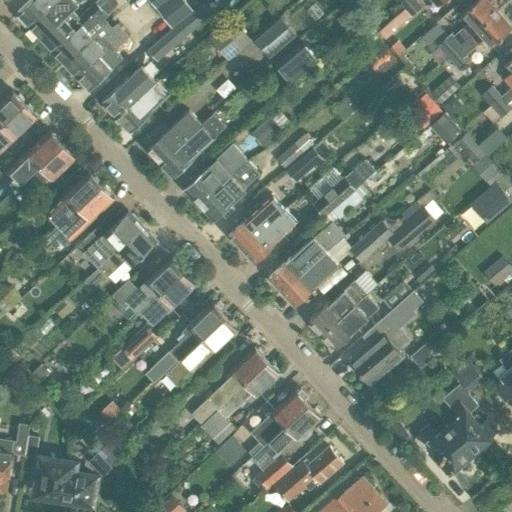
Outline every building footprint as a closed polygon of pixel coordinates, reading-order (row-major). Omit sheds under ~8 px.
[(30,0),(19,11),(30,23),(55,0),(62,0),(64,1),(65,0),(30,0)] [(62,0),(55,0),(30,23),(43,37),(65,16),(73,9),(82,0),(65,0),(64,1),(62,0)] [(97,0),(80,16),(73,9),(65,16),(43,37),(55,49),(83,22),(87,26),(96,18),(92,13),(101,5),(105,0),(97,0)] [(162,0),(156,5),(172,26),(194,9),(186,0),(162,0)] [(423,5),(418,0),(405,0),(402,3),(412,15),(423,5)] [(449,55),(497,11),(487,0),(476,0),(463,12),(470,20),(462,28),(462,29),(451,38),(448,35),(439,44),(449,55)] [(316,19),(324,12),(316,2),(307,9),(316,19)] [(157,57),(208,14),(200,4),(149,48),(157,57)] [(55,49),(66,61),(96,33),(109,22),(105,18),(109,14),(101,5),(92,13),(96,18),(87,26),(83,22),(55,49)] [(386,39),(412,16),(405,7),(378,30),(386,39)] [(349,8),(338,18),(349,30),(360,21),(349,8)] [(493,45),(511,28),(497,11),(449,55),(458,66),(468,57),(466,55),(485,37),(493,45)] [(270,56),(297,33),(281,15),(255,38),(270,56)] [(229,58),(253,39),(235,17),(211,36),(229,58)] [(114,28),(109,22),(96,33),(66,61),(78,74),(107,47),(103,42),(111,35),(120,44),(129,36),(119,24),(114,28)] [(429,43),(444,29),(437,22),(422,35),(429,43)] [(375,38),(378,36),(369,26),(361,34),(368,42),(374,37),(375,38)] [(114,54),(111,51),(120,44),(111,35),(103,42),(107,47),(78,74),(91,88),(123,57),(118,51),(114,54)] [(390,47),(398,56),(407,48),(398,39),(390,47)] [(277,64),(293,83),(320,60),(304,41),(277,64)] [(379,75),(396,61),(385,47),(368,62),(379,75)] [(116,116),(152,82),(156,79),(142,65),(124,83),(123,82),(103,101),(116,116)] [(441,101),(460,84),(451,75),(436,89),(440,94),(437,96),(441,101)] [(131,131),(151,112),(170,94),(156,79),(152,82),(116,116),(131,131)] [(493,105),(502,96),(492,85),(483,94),(492,104),(493,105)] [(511,86),(502,96),(493,105),(492,104),(484,111),(494,122),(502,115),(502,116),(511,106),(508,102),(511,99),(511,86)] [(0,126),(25,102),(25,99),(20,94),(18,94),(12,89),(0,100),(0,126)] [(407,110),(421,126),(438,111),(423,95),(407,110)] [(0,151),(38,116),(25,102),(0,126),(0,151)] [(184,142),(189,137),(188,136),(202,123),(203,123),(189,109),(147,148),(160,162),(183,141),(184,142)] [(452,144),(464,134),(460,130),(461,128),(445,110),(431,124),(447,141),(448,141),(451,144),(452,144)] [(215,136),(226,125),(214,112),(203,123),(202,123),(188,136),(189,137),(184,142),(183,141),(160,162),(173,176),(215,136)] [(265,146),(285,128),(272,113),(251,131),(252,131),(236,145),(248,158),(264,145),(265,146)] [(428,128),(419,135),(423,140),(432,132),(428,128)] [(7,172),(19,185),(63,143),(60,139),(60,136),(56,131),(53,131),(51,129),(28,151),(32,155),(30,158),(26,154),(7,172)] [(474,163),(486,151),(479,143),(468,130),(464,134),(452,144),(465,158),(468,156),(474,163)] [(286,167),(314,143),(305,133),(277,157),(286,167)] [(54,178),(77,156),(63,143),(19,185),(28,194),(50,174),(54,178)] [(305,153),(286,169),(296,181),(315,165),(305,153)] [(475,163),(489,177),(500,167),(486,153),(475,163)] [(260,166),(251,157),(242,165),(241,164),(231,173),(199,204),(214,219),(246,189),(242,185),(252,176),(251,174),(260,166)] [(342,200),(355,189),(356,188),(355,186),(375,169),(366,158),(314,202),(324,215),(332,208),(342,200)] [(231,173),(217,159),(207,168),(185,188),(199,204),(231,173)] [(54,211),(49,215),(58,224),(101,183),(90,170),(50,208),(54,211)] [(493,184),(472,202),(488,220),(511,199),(511,196),(505,189),(497,180),(493,184)] [(58,224),(34,247),(39,252),(41,252),(43,252),(45,252),(47,251),(48,250),(49,250),(61,239),(62,240),(88,214),(93,219),(115,197),(101,183),(58,224)] [(349,208),(362,198),(355,189),(342,200),(349,208)] [(400,249),(443,210),(434,200),(424,208),(409,221),(390,238),(400,249)] [(417,200),(402,213),(409,221),(424,208),(417,200)] [(272,221),(258,206),(228,235),(242,249),(272,221)] [(298,221),(286,208),(272,221),(242,249),(255,263),(277,242),(277,241),(298,221)] [(142,225),(128,210),(104,233),(106,235),(102,238),(101,237),(85,251),(100,267),(100,266),(142,225)] [(385,240),(384,240),(394,231),(383,219),(373,228),(372,227),(350,247),(363,260),(385,240)] [(133,263),(157,241),(142,225),(100,266),(100,267),(86,280),(93,288),(107,274),(108,275),(119,264),(118,263),(125,256),(133,263)] [(308,266),(328,250),(314,236),(292,257),(291,256),(269,277),(282,291),(308,266)] [(27,253),(34,247),(29,242),(22,248),(27,253)] [(295,305),(317,284),(316,283),(339,262),(328,250),(308,266),(282,291),(295,305)] [(511,271),(511,264),(503,254),(484,271),(496,285),(511,271)] [(140,310),(184,270),(171,257),(138,288),(129,278),(113,293),(122,304),(126,300),(138,313),(140,310)] [(154,324),(174,305),(197,284),(184,270),(140,310),(154,324)] [(352,307),(366,294),(368,293),(355,279),(333,301),(331,299),(309,320),(322,334),(352,307)] [(0,287),(0,317),(18,300),(12,289),(0,287)] [(392,326),(422,299),(413,289),(392,308),(384,315),(392,326)] [(322,334),(335,348),(362,324),(360,322),(379,304),(368,293),(366,294),(352,307),(322,334)] [(63,317),(75,306),(75,302),(69,295),(55,308),(63,317)] [(170,369),(188,352),(227,315),(213,301),(191,322),(191,323),(182,330),(186,334),(160,359),(170,369)] [(216,349),(239,328),(227,315),(188,352),(170,369),(166,373),(177,385),(208,356),(204,352),(212,345),(216,349)] [(385,332),(392,326),(384,315),(363,333),(372,343),(352,360),(372,383),(404,354),(385,332)] [(147,322),(123,345),(134,358),(159,335),(147,322)] [(219,408),(270,360),(255,345),(233,367),(236,370),(192,412),(201,421),(217,406),(219,408)] [(14,364),(22,356),(12,346),(4,355),(14,364)] [(511,352),(510,351),(502,358),(511,370),(496,384),(508,398),(511,394),(511,352)] [(478,384),(485,378),(468,358),(461,364),(478,384)] [(258,393),(281,372),(270,360),(219,408),(202,424),(219,442),(236,426),(226,416),(241,403),(255,390),(258,393)] [(41,364),(31,373),(39,382),(49,372),(41,364)] [(461,382),(443,397),(452,408),(454,406),(457,411),(455,413),(458,416),(449,424),(473,451),(497,431),(486,418),(482,421),(472,409),(480,402),(470,391),(478,384),(461,364),(454,370),(460,377),(458,379),(461,382)] [(260,440),(264,445),(309,402),(297,389),(274,410),(265,419),(269,422),(256,436),(260,440)] [(114,400),(103,409),(111,418),(122,409),(114,400)] [(309,402),(264,445),(264,446),(273,455),(296,434),(300,438),(302,440),(306,440),(312,435),(312,431),(310,428),(322,416),(309,402)] [(67,404),(60,411),(68,420),(75,412),(67,404)] [(75,412),(68,420),(75,427),(83,420),(75,412)] [(26,454),(29,434),(31,420),(21,418),(15,452),(26,454)] [(407,444),(415,438),(398,418),(390,425),(407,444)] [(473,451),(449,424),(440,432),(436,427),(433,429),(430,424),(422,431),(441,454),(440,455),(441,456),(437,459),(448,472),(473,451)] [(116,443),(104,431),(92,443),(104,455),(116,443)] [(148,431),(137,442),(144,449),(155,439),(148,431)] [(37,455),(40,436),(29,434),(26,454),(37,455)] [(227,458),(240,446),(231,435),(217,448),(227,458)] [(264,446),(264,445),(260,440),(245,454),(249,459),(264,446)] [(91,444),(84,451),(91,457),(94,454),(98,450),(91,444)] [(304,460),(277,484),(290,499),(306,485),(310,490),(344,461),(331,445),(309,465),(304,460)] [(0,486),(6,487),(12,451),(0,449),(0,486)] [(268,486),(294,464),(283,452),(244,485),(254,496),(267,485),(268,486)] [(104,474),(109,469),(94,454),(91,457),(89,459),(104,474)] [(61,496),(67,460),(43,456),(37,492),(47,494),(49,498),(57,499),(60,496),(61,496)] [(94,501),(98,475),(75,471),(77,461),(67,460),(61,496),(94,501)] [(124,477),(131,485),(139,478),(131,470),(124,477)] [(376,511),(379,510),(373,503),(380,496),(363,476),(321,511),(376,511)] [(155,511),(182,511),(186,508),(172,493),(153,509),(155,511)] [(297,511),(290,503),(279,511),(297,511)]
